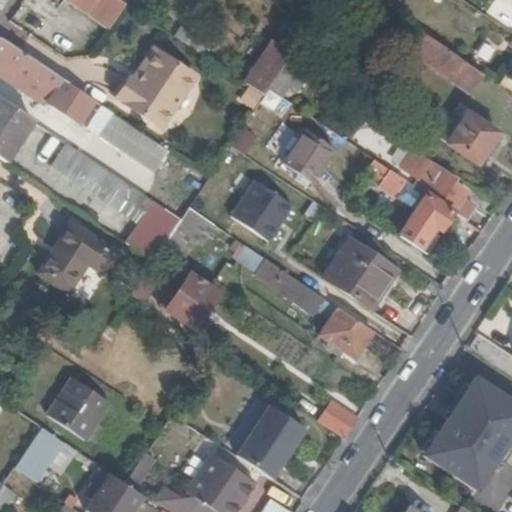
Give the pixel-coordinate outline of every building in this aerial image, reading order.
[(125,6),(115,0),(60,0),(108,31),(125,6)] [(320,10),(304,0),(298,0),(288,15),(308,28),(320,10)] [(304,0),(320,10),(321,9),(325,3),(327,0),(304,0)] [(174,39),(203,59),(208,50),(179,31),(174,39)] [(416,36),(403,54),(436,77),(440,72),(471,93),(480,80),(416,36)] [(44,107),(78,128),(92,106),(0,44),(0,80),(29,98),(38,85),(52,94),(44,107)] [(245,86),(262,97),(266,91),(275,78),(284,64),(290,55),(274,44),(245,86)] [(144,117),(180,141),(213,92),(171,62),(152,92),(158,96),(144,117)] [(284,64),(275,78),(289,88),(298,94),(307,80),(284,64)] [(440,72),(436,77),(468,98),(471,93),(440,72)] [(289,88),(275,78),(266,91),(281,101),(289,88)] [(30,125),(0,104),(0,164),(2,166),(30,125)] [(99,139),(162,180),(175,161),(112,119),(99,139)] [(465,119),(446,149),(474,168),(494,139),(465,119)] [(243,129),(232,147),(246,155),(257,137),(243,129)] [(312,184),(335,150),(305,131),(282,165),(312,184)] [(52,167),(138,227),(153,206),(85,161),(65,148),(52,167)] [(398,169),(420,183),(415,191),(451,216),(463,224),(471,211),(459,203),(464,196),(452,188),(455,183),(438,172),(439,170),(410,151),(398,169)] [(415,191),(370,161),(361,176),(379,187),(377,191),(378,191),(377,192),(391,201),(392,201),(412,214),(407,222),(428,236),(430,232),(436,236),(440,230),(444,233),(450,223),(448,221),(451,216),(415,191)] [(237,172),(226,189),(240,197),(227,218),(269,245),(293,208),(237,172)] [(186,211),(178,223),(162,248),(160,251),(184,267),(211,228),(186,211)] [(70,295),(88,267),(104,277),(118,255),(71,226),(38,275),(70,295)] [(162,248),(135,230),(124,247),(151,264),(160,251),(162,248)] [(370,313),(395,273),(347,241),(320,281),(370,313)] [(318,339),(354,363),(372,336),(247,252),(243,259),(258,269),(253,276),(281,295),(314,316),(318,310),(324,315),(323,317),(330,321),(318,339)] [(450,279),(427,264),(419,277),(442,292),(450,279)] [(157,310),(190,333),(216,296),(188,276),(168,304),(164,302),(157,310)] [(155,285),(143,277),(129,297),(141,305),(155,285)] [(0,283),(0,304),(10,290),(2,284),(0,283)] [(70,378),(46,417),(86,443),(110,405),(70,378)] [(415,453),(446,474),(482,422),(449,400),(415,453)] [(330,403),(315,423),(342,442),(356,421),(330,403)] [(268,408),(235,459),(271,482),(283,464),(280,462),(288,449),(291,451),(304,432),(268,408)] [(39,432),(12,472),(30,484),(57,444),(39,432)] [(291,451),(288,449),(280,462),(283,464),(291,451)] [(136,489),(156,461),(145,453),(125,481),(136,489)] [(483,489),(497,459),(484,453),(469,483),(483,489)] [(184,497),(206,511),(222,511),(226,507),(233,511),(234,511),(251,488),(209,460),(184,497)] [(133,511),(139,503),(103,479),(95,490),(87,503),(80,511),(133,511)] [(80,498),(87,503),(95,490),(88,486),(80,498)] [(0,511),(1,511),(11,497),(0,490),(0,511)] [(423,501),(438,511),(460,511),(429,492),(423,501)] [(459,507),(464,499),(458,495),(453,503),(459,507)] [(289,511),(291,510),(273,498),(263,511),(289,511)]
